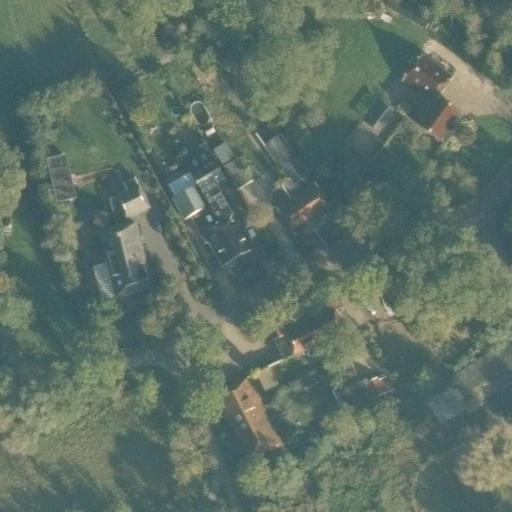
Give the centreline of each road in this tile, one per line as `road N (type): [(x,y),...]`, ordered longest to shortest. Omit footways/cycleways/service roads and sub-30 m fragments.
road 1 (residential): [(170,353),(215,316),(281,280),(470,215)]
road 2 (residential): [(170,353),(95,369),(0,373)]
road 3 (residential): [(170,353),(221,463)]
